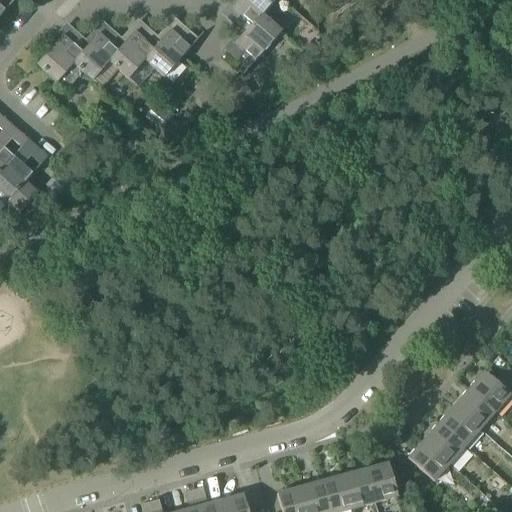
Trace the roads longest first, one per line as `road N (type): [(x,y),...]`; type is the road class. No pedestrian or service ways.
road 1 (residential): [(32,511),(331,421),(506,226)]
road 2 (residential): [(72,0),(91,8),(202,0)]
